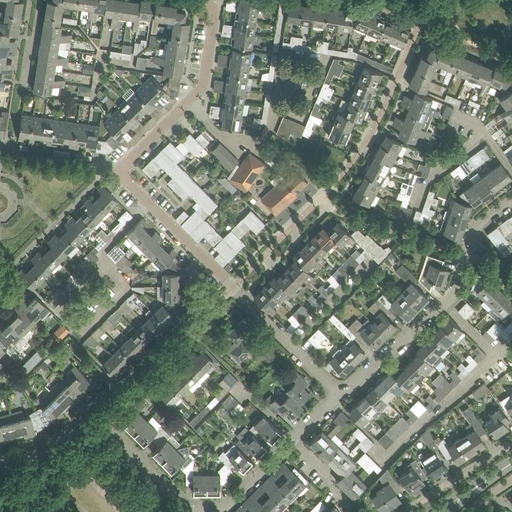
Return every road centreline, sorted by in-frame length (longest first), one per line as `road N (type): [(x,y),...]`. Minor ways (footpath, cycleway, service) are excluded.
road 1 (residential): [(339,395),(121,170),(202,86),(213,20),(207,0)]
road 2 (residential): [(511,198),(476,230),(444,306),(339,395)]
road 3 (residential): [(294,439),(234,500),(186,507)]
road 4 (residential): [(511,441),(405,511)]
road 5 (residential): [(186,507),(113,435),(91,430)]
